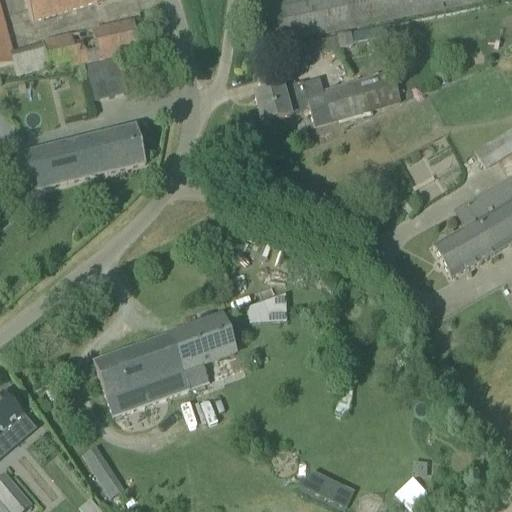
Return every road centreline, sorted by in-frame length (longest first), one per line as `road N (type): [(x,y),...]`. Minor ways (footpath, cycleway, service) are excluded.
road 1 (unclassified): [(0,321),(174,182),(188,156),(193,102),(168,0)]
road 2 (unknown): [(188,156),(261,209),(403,282),(440,288),(511,271)]
